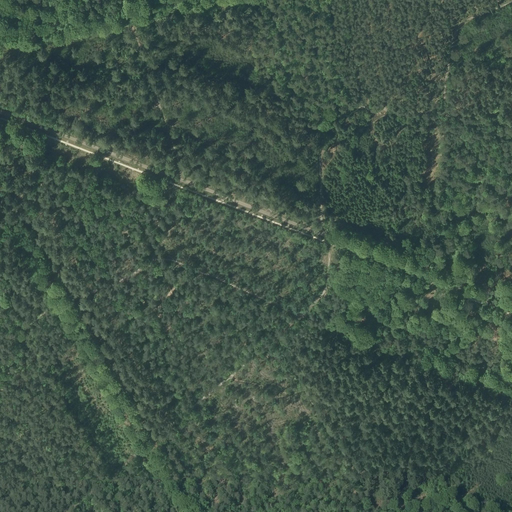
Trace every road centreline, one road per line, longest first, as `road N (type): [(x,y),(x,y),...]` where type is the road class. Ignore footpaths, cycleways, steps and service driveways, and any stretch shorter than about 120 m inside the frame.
road 1 (track): [(0,111),(511,309)]
road 2 (unknown): [(511,394),(316,322),(163,254)]
road 3 (track): [(14,217),(189,511)]
road 4 (track): [(0,38),(180,0)]
road 5 (unknown): [(163,254),(24,326),(0,318)]
